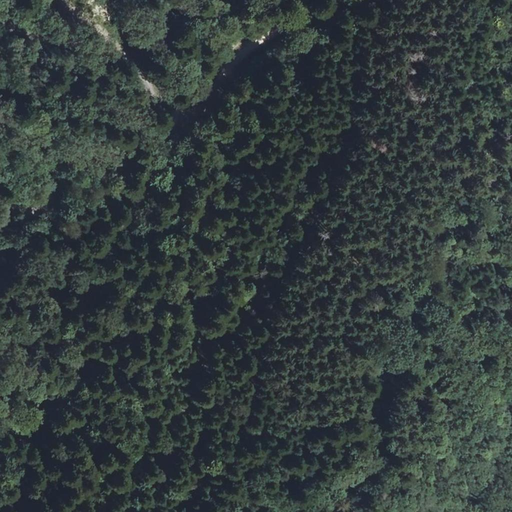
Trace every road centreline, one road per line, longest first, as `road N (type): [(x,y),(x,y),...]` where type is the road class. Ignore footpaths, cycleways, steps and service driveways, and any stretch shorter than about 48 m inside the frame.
road 1 (track): [(125,511),(237,165),(330,5)]
road 2 (track): [(330,5),(254,44),(186,109),(162,104),(132,57)]
road 3 (track): [(0,107),(48,181),(48,195),(31,209),(0,204)]
road 4 (track): [(132,57),(56,43),(0,20)]
